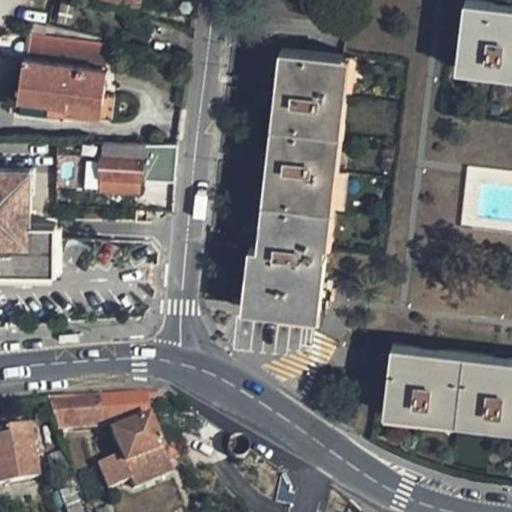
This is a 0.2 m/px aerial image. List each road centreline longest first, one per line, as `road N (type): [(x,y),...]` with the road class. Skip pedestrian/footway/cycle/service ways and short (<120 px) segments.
road 1 (residential): [(466,511),(404,493),(217,373),(172,361)]
road 2 (residential): [(210,52),(172,361)]
road 3 (residential): [(0,370),(172,361)]
